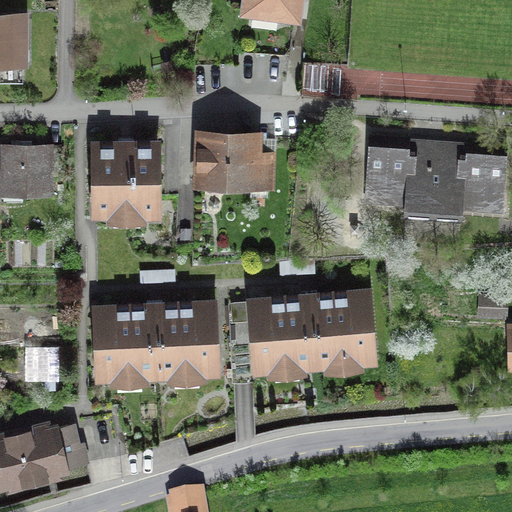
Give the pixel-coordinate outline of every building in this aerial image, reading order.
[(307,0),(244,0),(242,16),(304,24),(307,0)] [(0,15),(0,70),(31,71),(31,15),(0,15)] [(194,127),(193,186),(277,188),(278,149),(264,149),(264,128),(194,127)] [(371,137),(366,204),(506,213),(511,147),(371,137)] [(161,140),(91,140),(91,216),(162,216),(161,140)] [(1,144),(1,196),(61,196),(61,144),(1,144)] [(372,288),(249,297),(256,375),(378,365),(372,288)] [(482,295),(481,318),(510,320),(511,296),(482,295)] [(219,296),(92,300),(95,378),(222,374),(219,296)] [(69,424),(0,441),(0,462),(4,480),(78,462),(69,424)] [(173,511),(207,511),(205,492),(171,498),(173,511)]
